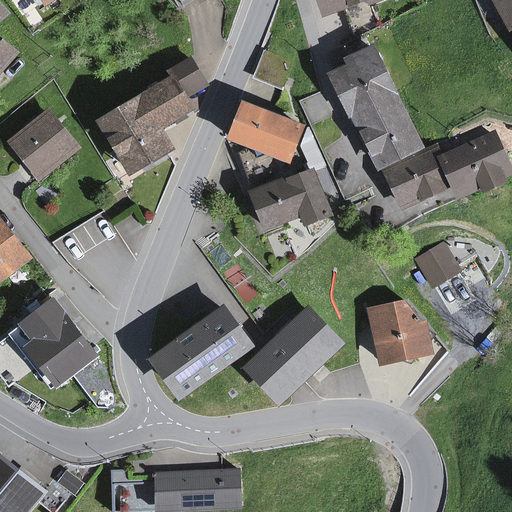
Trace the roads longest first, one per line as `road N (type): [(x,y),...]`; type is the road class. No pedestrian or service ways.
road 1 (residential): [(137,332),(265,0)]
road 2 (residential): [(421,511),(417,443),(380,416),(332,414),(219,433),(154,416)]
road 3 (residential): [(137,332),(95,312),(0,182)]
road 4 (unclassified): [(154,416),(134,430),(81,443),(0,404)]
